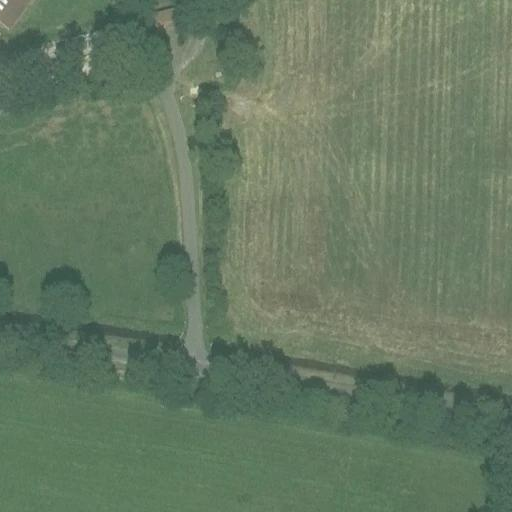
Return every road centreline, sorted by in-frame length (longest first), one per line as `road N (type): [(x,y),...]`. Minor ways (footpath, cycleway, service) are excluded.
road 1 (residential): [(511,418),(196,364)]
road 2 (residential): [(196,364),(184,173),(157,78)]
road 3 (residential): [(196,364),(0,333)]
